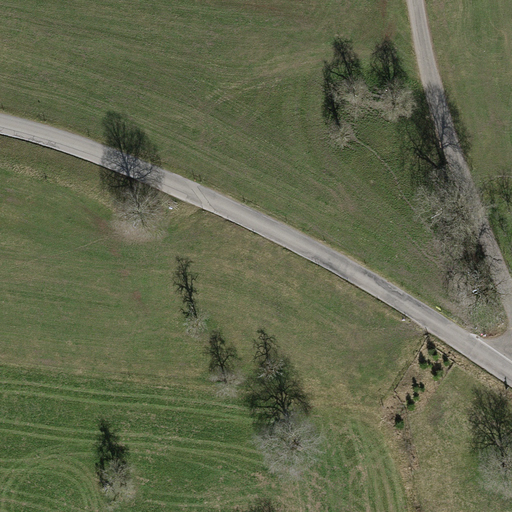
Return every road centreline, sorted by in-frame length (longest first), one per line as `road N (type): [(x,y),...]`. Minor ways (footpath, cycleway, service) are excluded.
road 1 (unclassified): [(0,124),(86,149),(233,210),(363,278),(511,374)]
road 2 (unclassified): [(415,0),(445,129),(511,303)]
